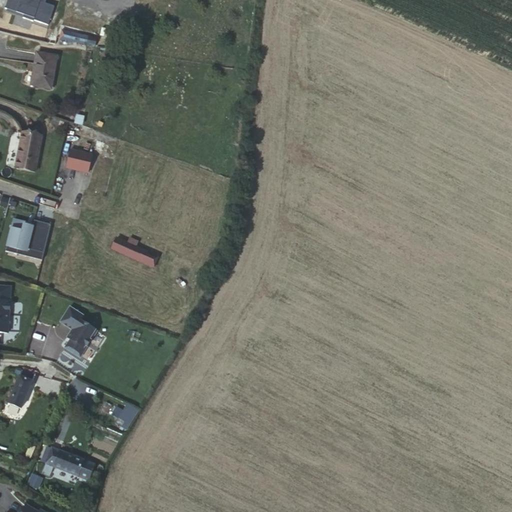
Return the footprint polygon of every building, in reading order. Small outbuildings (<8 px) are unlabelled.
[(44,0),(7,0),(4,8),(23,15),(22,18),(32,21),(32,20),(46,25),(52,7),(43,3),(44,0)] [(61,31),(59,38),(85,45),(86,37),(61,31)] [(36,53),(33,72),(36,72),(33,86),(51,89),(56,57),(36,53)] [(23,131),(20,149),(23,150),(20,167),(38,170),(44,135),(23,131)] [(68,151),(64,167),(86,172),(90,156),(68,151)] [(121,241),(117,251),(153,267),(158,257),(121,241)] [(146,252),(158,257),(162,248),(151,243),(146,252)] [(0,335),(9,336),(12,289),(0,287),(0,335)] [(83,317),(71,309),(61,323),(73,331),(68,339),(71,341),(65,349),(79,358),(97,332),(80,321),(83,317)] [(20,409),(34,375),(21,372),(20,374),(16,371),(13,376),(18,378),(7,404),(20,409)] [(118,418),(129,425),(138,410),(127,403),(118,418)] [(42,463),(46,464),(51,449),(48,448),(42,463)] [(51,449),(46,464),(42,473),(49,476),(52,467),(88,480),(94,466),(51,449)] [(31,474),(27,485),(39,489),(43,478),(31,474)]
